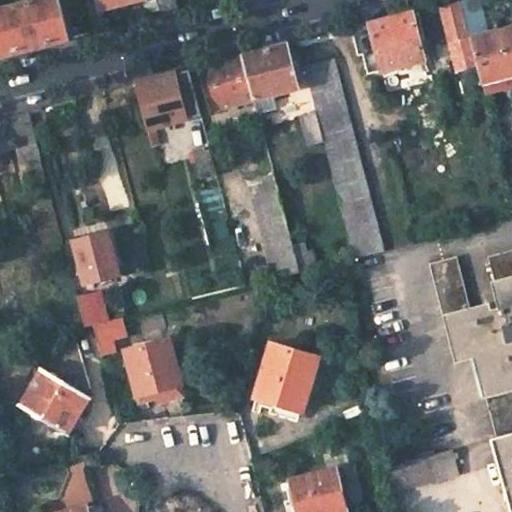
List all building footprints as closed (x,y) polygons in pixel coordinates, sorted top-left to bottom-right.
[(59,0),(53,0),(0,12),(0,57),(45,47),(69,41),(59,0)] [(95,0),(99,13),(150,0),(95,0)] [(156,0),(161,19),(177,15),(173,0),(156,0)] [(461,2),(440,7),(450,44),(470,39),(461,2)] [(394,19),(356,29),(364,58),(377,55),(382,72),(424,61),(412,15),(394,19)] [(511,30),(471,42),(476,64),(481,83),(511,75),(511,30)] [(470,39),(450,44),(456,69),(476,64),(471,42),(470,39)] [(266,52),(243,58),(253,100),(261,130),(272,127),(268,112),(275,111),(272,97),(297,90),(285,47),(266,52)] [(217,64),(204,68),(214,109),(253,100),(243,58),(217,64)] [(333,61),(304,69),(325,149),(354,259),(383,252),(333,61)] [(167,77),(138,84),(149,130),(157,128),(202,117),(191,71),(167,77)] [(31,111),(10,117),(18,149),(39,145),(31,111)] [(157,128),(149,130),(154,148),(161,146),(157,128)] [(39,145),(18,149),(21,164),(43,159),(39,145)] [(210,151),(194,155),(200,182),(217,178),(210,151)] [(273,176),(248,182),(273,279),(298,273),(293,254),(273,176)] [(111,232),(75,241),(85,283),(121,273),(111,232)] [(304,250),(293,254),(298,273),(310,270),(304,250)] [(457,258),(428,265),(454,366),(475,360),(496,439),(511,435),(511,251),(486,258),(500,310),(492,312),(490,305),(470,310),(457,258)] [(97,292),(77,297),(84,325),(105,320),(97,292)] [(170,338),(126,350),(138,395),(161,389),(183,383),(170,338)] [(320,359),(273,347),(259,400),(282,407),(306,413),(320,359)] [(43,368),(20,404),(68,434),(80,415),(92,396),(43,368)] [(511,435),(496,439),(493,440),(511,509),(511,435)] [(451,451),(387,467),(392,495),(459,478),(451,451)] [(356,468),(342,471),(297,481),(299,491),(301,501),(303,511),(350,511),(350,507),(364,504),(356,468)] [(303,511),(301,501),(291,503),(293,511),(303,511)]
